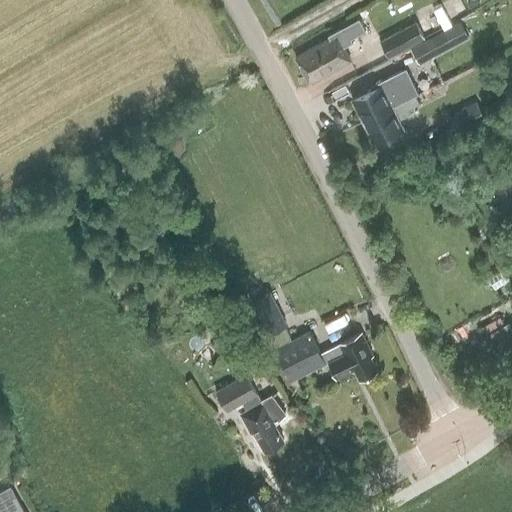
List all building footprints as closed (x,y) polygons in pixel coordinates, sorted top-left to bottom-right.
[(388,57),(436,31),(460,18),(454,6),(430,19),(428,16),(380,41),(388,57)] [(419,64),(469,38),(460,21),(410,48),(419,64)] [(336,34),(295,57),(309,82),(350,60),(336,34)] [(381,84),(352,98),(364,122),(385,112),(415,95),(416,95),(418,94),(405,67),(379,80),(381,84)] [(385,112),(364,122),(374,143),(403,128),(399,119),(411,113),(408,108),(445,91),(441,83),(418,94),(416,95),(415,95),(385,112)] [(456,132),(485,117),(477,101),(448,116),(456,132)] [(511,184),(506,174),(490,180),(507,213),(511,210),(511,184)] [(287,324),(271,291),(252,300),(269,333),(285,326),(287,324)] [(511,325),(509,321),(487,334),(498,353),(511,344),(511,325)] [(285,326),(269,333),(275,347),(291,339),(285,326)] [(373,355),(362,332),(320,352),(309,330),(291,339),(275,347),(291,379),(329,361),(337,377),(355,368),(360,378),(377,370),(370,356),(373,355)] [(262,400),(247,373),(216,390),(227,410),(243,402),(247,410),(241,413),(251,433),(254,431),(264,451),(284,440),(275,424),(286,414),(272,395),(262,400)] [(0,461),(0,483),(9,478),(0,461)] [(25,511),(15,493),(0,500),(0,511),(25,511)]
